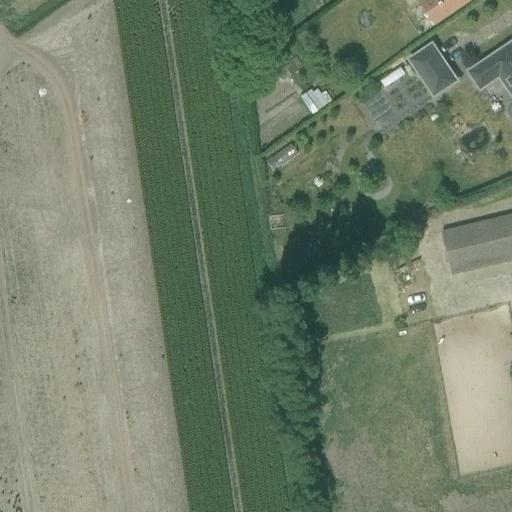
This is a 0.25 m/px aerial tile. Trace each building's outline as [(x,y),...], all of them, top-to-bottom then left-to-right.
[(428,0),(420,5),(434,25),(470,0),(428,0)] [(511,44),(469,73),(480,90),(499,77),(511,96),(511,103),(511,104),(509,109),(509,115),(511,119),(511,44)] [(456,82),(432,46),(410,61),(434,97),(456,82)] [(282,50),(266,62),(281,82),(297,70),(302,67),(295,58),(290,62),(282,50)] [(387,77),(380,81),(384,88),(391,83),(387,77)] [(311,90),(299,98),(311,115),(323,107),(311,90)] [(511,216),(442,233),(450,269),(511,254),(511,216)]
